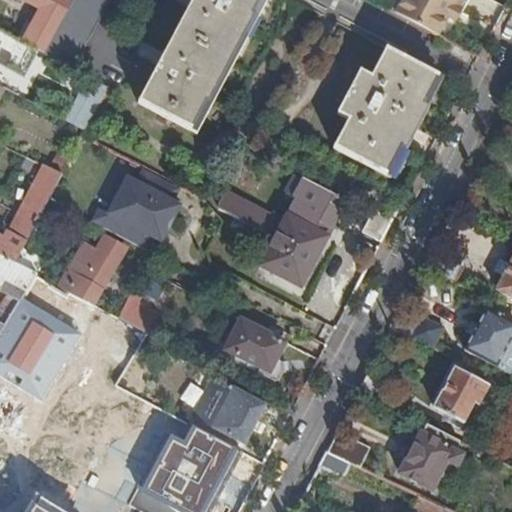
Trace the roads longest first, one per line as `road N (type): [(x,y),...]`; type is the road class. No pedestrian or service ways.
road 1 (residential): [(511,54),(269,511)]
road 2 (residential): [(467,72),(326,0)]
